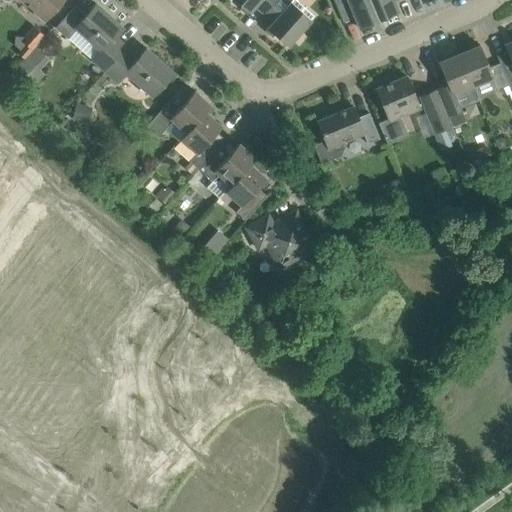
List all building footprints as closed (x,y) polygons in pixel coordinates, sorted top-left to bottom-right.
[(4,0),(6,1),(10,1),(11,0),(22,0),(45,20),(62,0),(4,0)] [(255,5),(264,13),(275,0),(237,0),(250,11),(255,5)] [(275,0),(264,13),(273,21),(268,26),(288,45),(314,15),(296,0),(275,0)] [(379,19),(370,0),(333,0),(343,22),(354,17),(359,27),(379,19)] [(370,0),(379,19),(398,10),(394,0),(370,0)] [(93,59),(105,70),(126,46),(115,36),(123,27),(96,3),(85,14),(75,5),(56,27),(68,38),(77,28),(102,50),(93,59)] [(18,53),(23,57),(24,59),(32,50),(36,46),(42,39),(45,36),(44,35),(41,33),(33,25),(22,36),(21,37),(25,43),(23,46),(20,49),(19,49),(20,50),(18,53)] [(499,60),(500,62),(509,85),(511,92),(511,91),(511,40),(504,44),(509,56),(499,60)] [(459,53),(472,85),(491,77),(497,90),(509,85),(500,62),(489,67),(480,45),(459,53)] [(105,70),(117,81),(126,71),(152,95),(173,71),(146,47),(138,57),(126,46),(105,70)] [(437,88),(452,126),(455,133),(467,128),(460,111),(461,111),(453,93),(472,85),(459,53),(438,62),(447,84),(437,88)] [(400,116),(420,107),(406,75),(376,88),(389,119),(379,123),(388,144),(408,136),(400,116)] [(419,96),(434,134),(452,126),(437,88),(419,96)] [(187,132),(205,111),(211,105),(194,90),(186,99),(177,91),(157,114),(171,126),(175,121),(187,132)] [(367,144),(380,139),(369,112),(358,117),(353,106),(317,120),(325,140),(313,145),(321,163),(341,154),(345,144),(343,141),(362,133),(367,144)] [(199,169),(203,165),(226,139),(217,131),(221,126),(205,111),(187,132),(181,138),(197,152),(190,161),(199,169)] [(226,191),(250,164),(255,158),(238,143),(235,147),(226,139),(203,165),(216,177),(207,187),(220,198),(226,191)] [(226,191),(242,205),(236,211),(245,219),(267,195),(258,187),(266,178),(250,164),(226,191)] [(246,226),(258,248),(268,243),(273,253),(271,254),(278,267),(290,261),(289,258),(310,247),(305,237),(309,234),(303,223),(300,224),(295,214),(274,225),(268,215),(246,226)] [(2,334),(0,333),(0,384),(34,338),(11,322),(2,334)]
